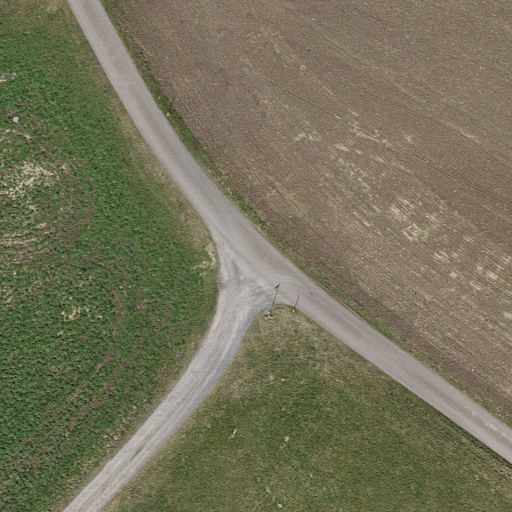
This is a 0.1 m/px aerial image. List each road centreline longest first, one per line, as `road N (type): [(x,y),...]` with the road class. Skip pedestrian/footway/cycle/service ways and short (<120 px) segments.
road 1 (unclassified): [(82,0),(149,128),(267,275),(511,450)]
road 2 (track): [(267,275),(193,392),(84,511)]
